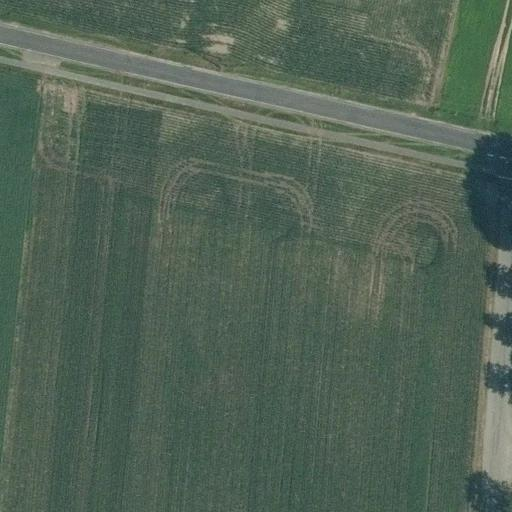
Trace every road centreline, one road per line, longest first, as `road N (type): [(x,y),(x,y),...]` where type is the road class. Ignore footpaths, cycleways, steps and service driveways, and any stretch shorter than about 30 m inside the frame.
road 1 (tertiary): [(0,36),(511,153)]
road 2 (unclassified): [(511,157),(492,511)]
